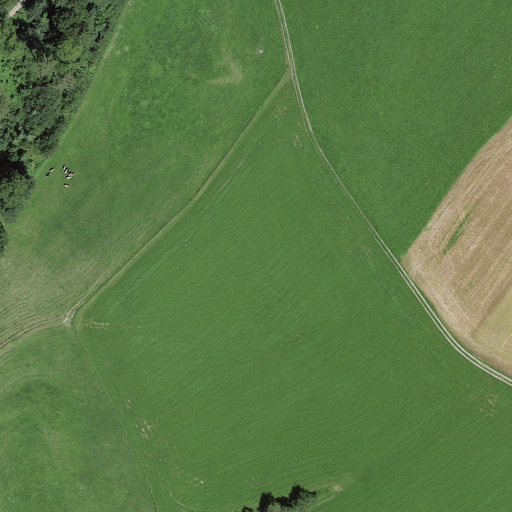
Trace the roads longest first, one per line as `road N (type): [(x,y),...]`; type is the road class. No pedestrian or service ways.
road 1 (track): [(511,78),(404,270)]
road 2 (track): [(404,270),(491,367),(511,378)]
